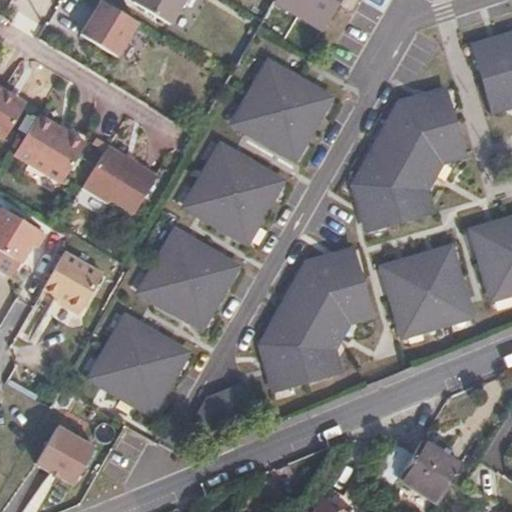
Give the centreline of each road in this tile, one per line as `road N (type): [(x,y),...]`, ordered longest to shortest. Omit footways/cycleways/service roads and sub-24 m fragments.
road 1 (residential): [(116,511),(511,347)]
road 2 (residential): [(42,0),(19,40),(164,128)]
